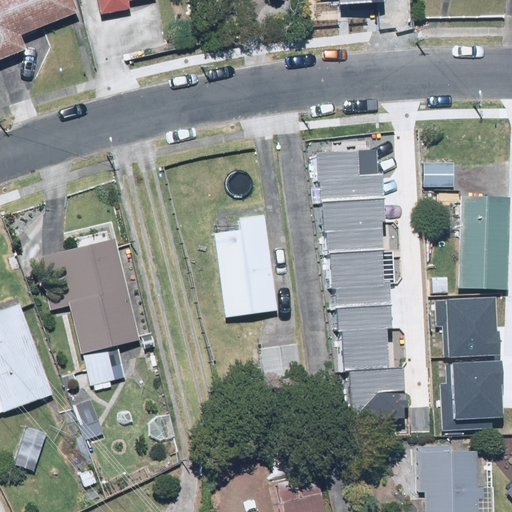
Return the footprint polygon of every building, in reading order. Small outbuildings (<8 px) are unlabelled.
[(0,0),(0,60),(22,52),(17,39),(73,17),(66,0),(0,0)] [(90,0),(94,17),(125,13),(124,2),(138,0),(90,0)] [(322,180),(323,200),(386,198),(385,173),(379,173),(378,147),(317,149),(318,180),(322,180)] [(327,232),(328,256),(383,253),(382,229),(387,229),(386,198),(323,200),(324,232),(327,232)] [(503,294),(509,201),(453,199),(452,207),(424,206),(423,235),(453,236),(451,292),(503,294)] [(274,316),(260,219),(234,223),(236,234),(210,237),(223,323),(274,316)] [(135,344),(110,240),(35,266),(52,314),(65,310),(78,359),(81,358),(89,387),(111,381),(104,352),(135,344)] [(336,289),(337,308),(391,305),(390,282),(383,282),(383,253),(328,256),(332,288),(336,289)] [(442,327),(444,357),(502,354),(501,331),(497,332),(495,298),(433,302),(435,328),(442,327)] [(344,331),(346,369),(389,367),(388,330),(393,330),(391,305),(337,308),(337,331),(344,331)] [(0,414),(48,398),(16,307),(0,312),(0,414)] [(294,344),(256,347),(259,391),(297,388),(294,344)] [(440,382),(440,436),(469,436),(468,432),(494,431),(494,421),(504,421),(504,363),(446,363),(446,382),(440,382)] [(350,373),(353,421),(406,418),(403,370),(350,373)] [(31,474),(43,436),(24,430),(11,468),(31,474)] [(418,511),(472,511),(471,453),(416,454),(418,511)] [(320,511),(314,476),(274,484),(279,511),(320,511)]
